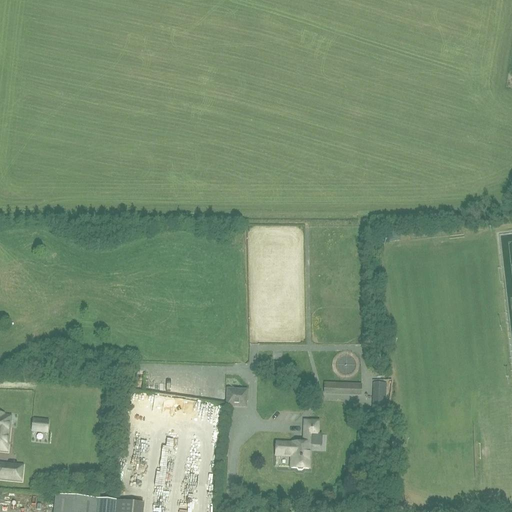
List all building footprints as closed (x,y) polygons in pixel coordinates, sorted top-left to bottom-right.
[(386,242),(400,240),(399,228),(385,230),(386,242)] [(246,392),(227,391),(226,407),(245,408),(246,392)] [(385,415),(386,400),(372,399),(372,414),(385,415)] [(186,410),(195,411),(196,403),(187,402),(186,410)] [(0,449),(6,451),(9,428),(9,420),(10,418),(8,418),(2,417),(3,415),(0,414),(0,449)] [(47,422),(33,421),(32,431),(46,432),(47,422)] [(317,435),(318,422),(304,421),(303,444),(292,443),(292,444),(276,443),(276,456),(292,456),(291,468),(296,468),(298,471),(302,471),(304,469),(309,469),(310,435),(317,435)] [(0,464),(0,478),(20,480),(22,467),(8,466),(0,464)] [(114,511),(116,502),(55,496),(53,511),(114,511)] [(116,502),(114,511),(142,511),(143,504),(116,502)]
